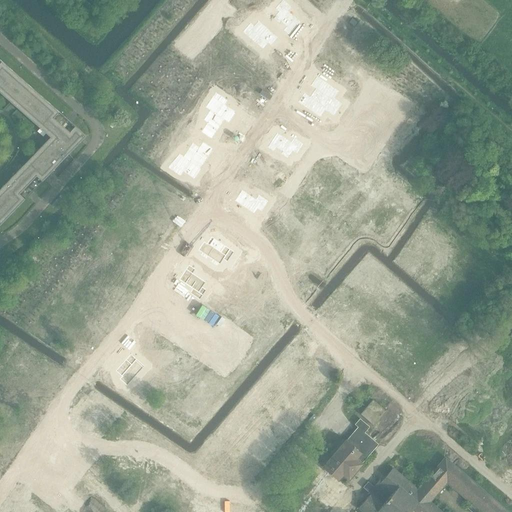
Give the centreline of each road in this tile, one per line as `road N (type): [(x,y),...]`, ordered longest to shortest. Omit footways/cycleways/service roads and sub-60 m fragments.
road 1 (unclassified): [(42,430),(64,444),(157,455),(224,497),(257,498),(272,511)]
road 2 (residential): [(274,106),(157,279)]
road 3 (residential): [(136,307),(42,430)]
